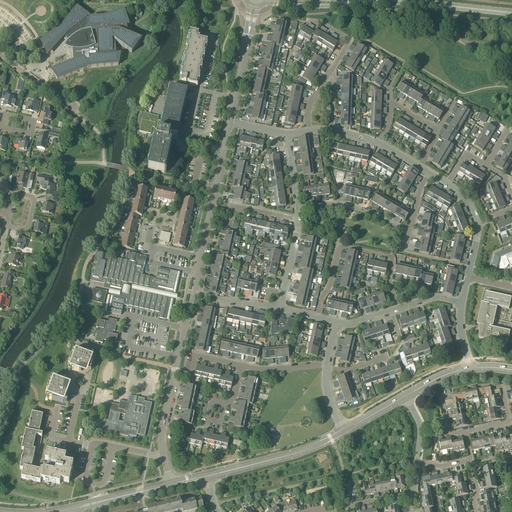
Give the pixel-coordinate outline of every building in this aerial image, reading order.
[(89,16),(76,6),(63,24),(40,42),(44,51),(63,36),(64,37),(66,39),(68,42),(66,43),(65,45),(64,47),(65,48),(67,48),(68,49),(70,49),(71,50),(72,50),(72,52),(73,62),(51,71),(55,77),(58,81),(87,69),(118,66),(120,55),(115,55),(115,41),(131,54),(141,41),(127,35),(127,26),(129,26),(124,11),(121,12),(103,18),(89,19),(86,20),(89,16)] [(276,21),(275,27),(285,29),(286,23),(276,21)] [(275,27),(274,33),(284,36),(285,29),(275,27)] [(298,36),(303,39),(308,30),(303,27),(298,36)] [(308,30),(303,39),(309,42),(311,39),(310,39),(314,33),(308,30)] [(310,39),(311,39),(316,42),(321,33),(315,30),(314,33),(310,39)] [(180,83),(196,87),(197,82),(199,82),(199,80),(199,76),(198,76),(199,70),(201,71),(202,68),(201,68),(202,65),(201,64),(202,59),(204,60),(204,57),(204,53),(203,53),(204,48),(206,48),(207,46),(206,46),(207,42),(206,42),(201,41),(199,40),(199,38),(197,38),(198,34),(189,32),(189,36),(188,36),(188,38),(189,38),(188,43),(187,43),(186,47),(185,49),(187,50),(186,55),(184,54),(184,58),(183,58),(183,61),(184,61),(183,66),(182,66),(181,69),(180,72),(182,72),(181,77),(181,78),(180,83)] [(274,33),(272,39),(282,41),(284,36),(274,33)] [(321,33),(316,42),(321,45),(326,37),(321,33)] [(63,36),(44,51),(47,57),(64,37),(63,36)] [(326,37),(321,45),(327,49),(332,40),(326,37)] [(272,39),(271,45),(281,47),(282,41),(272,39)] [(332,40),(327,49),(332,52),(338,43),(332,40)] [(267,45),(266,51),(276,53),(277,47),(281,48),(281,47),(271,45),(267,45)] [(357,45),(354,51),(363,56),(366,50),(361,47),(357,45)] [(266,51),(265,57),(274,59),(276,53),(266,51)] [(354,51),(351,56),(360,61),(363,56),(354,51)] [(315,56),(311,62),(320,67),(323,62),(315,56)] [(351,56),(347,62),(356,67),(360,61),(351,56)] [(265,57),(263,63),(273,65),(274,59),(265,57)] [(384,60),(381,66),(389,71),(393,66),(384,60)] [(311,62),(308,67),(317,73),(320,67),(311,62)] [(347,62),(344,67),(353,72),(356,67),(347,62)] [(263,63),(262,69),(272,72),(273,65),(263,63)] [(381,66),(377,72),(386,77),(389,71),(381,66)] [(308,67),(305,73),(313,78),(317,73),(308,67)] [(258,69),(257,75),(267,77),(268,71),(272,72),(262,69),(258,69)] [(377,72),(374,77),(383,82),(386,77),(377,72)] [(313,78),(305,73),(301,78),(310,84),(313,78)] [(257,75),(255,81),(265,83),(267,77),(257,75)] [(374,77),(371,83),(380,88),(383,82),(374,77)] [(255,81),(254,87),(264,90),(265,83),(255,81)] [(396,91),(402,94),(407,85),(401,82),(396,91)] [(407,85),(402,94),(407,97),(412,89),(407,85)] [(292,86),(291,93),(300,95),(302,88),(292,86)] [(264,90),(254,87),(252,94),(256,95),(256,94),(262,96),(263,96),(264,90)] [(148,170),(164,173),(171,144),(172,136),(176,137),(184,101),(185,96),(186,92),(170,88),(162,121),(158,120),(158,117),(150,115),(139,112),(136,128),(140,128),(139,132),(150,135),(151,133),(157,135),(156,140),(155,139),(154,140),(148,170)] [(412,89),(407,97),(413,101),(418,92),(412,89)] [(11,108),(13,98),(8,97),(9,93),(3,92),(2,99),(5,100),(3,106),(11,108)] [(418,92),(413,101),(418,104),(422,99),(422,98),(422,99),(424,95),(418,92)] [(291,93),(289,99),(299,101),(300,95),(291,93)] [(256,95),(255,100),(265,103),(266,96),(263,96),(262,96),(256,94),(256,95)] [(418,104),(416,107),(422,110),(427,102),(422,99),(422,98),(422,99),(418,104)] [(289,99),(288,105),(298,107),(299,101),(289,99)] [(33,112),(33,110),(37,111),(39,102),(31,100),(30,104),(27,103),(25,111),(33,112)] [(255,100),(254,107),(263,109),(265,103),(255,100)] [(427,102),(422,110),(428,114),(433,105),(427,102)] [(288,105),(287,111),(296,113),(298,107),(288,105)] [(433,105),(428,114),(433,117),(439,109),(433,105)] [(254,107),(252,113),(262,115),(263,109),(254,107)] [(461,107),(458,112),(467,118),(470,112),(461,107)] [(51,121),(52,115),(49,114),(50,110),(45,108),(43,115),(45,115),(45,118),(43,118),(42,125),(47,126),(48,121),(51,121)] [(439,109),(433,117),(438,120),(444,111),(439,109)] [(287,111),(285,117),(295,120),(296,113),(287,111)] [(458,112),(455,118),(463,123),(467,118),(458,112)] [(262,115),(252,113),(251,119),(261,121),(262,115)] [(283,123),(282,126),(291,128),(292,125),(294,126),(295,120),(285,117),(284,124),(283,123)] [(455,118),(451,123),(460,128),(463,123),(455,118)] [(393,127),(398,131),(404,122),(398,119),(393,127)] [(404,122),(398,131),(404,134),(409,125),(404,122)] [(451,123),(448,129),(457,134),(460,128),(451,123)] [(487,124),(483,130),(492,135),(495,129),(487,124)] [(409,125),(404,134),(410,138),(415,129),(409,125)] [(415,129),(410,138),(415,141),(420,132),(415,129)] [(448,129),(445,134),(454,139),(457,134),(448,129)] [(483,130),(480,135),(489,141),(492,135),(483,130)] [(240,131),(239,136),(237,146),(240,147),(239,152),(242,153),(245,138),(243,137),(244,132),(240,131)] [(420,132),(415,141),(420,144),(425,135),(420,132)] [(245,138),(242,153),(245,153),(246,148),(249,149),(253,134),(250,133),(248,139),(245,138)] [(45,149),(48,136),(39,134),(36,147),(45,149)] [(253,134),(249,149),(252,150),(251,155),(254,155),(258,141),(255,140),(256,134),(253,134)] [(445,134),(441,140),(445,142),(445,141),(450,145),(450,144),(454,139),(445,134)] [(425,135),(420,144),(426,147),(431,138),(425,135)] [(480,135),(477,141),(486,146),(489,141),(480,135)] [(258,141),(254,155),(258,156),(259,151),(262,152),(264,142),(265,136),(262,136),(261,141),(258,141)] [(26,150),(28,144),(26,143),(26,140),(22,139),(22,140),(16,138),(14,145),(19,146),(18,150),(24,151),(24,150),(26,150)] [(445,142),(442,147),(450,152),(454,146),(450,144),(450,145),(445,141),(445,142)] [(486,146),(477,141),(474,146),(482,152),(486,146)] [(330,154),(336,155),(338,145),(332,144),(330,154)] [(338,145),(336,155),(342,157),(345,147),(338,145)] [(345,147),(342,157),(349,158),(351,148),(345,147)] [(442,147),(438,152),(447,158),(450,152),(442,147)] [(351,148),(349,158),(355,159),(357,149),(351,148)] [(357,149),(355,159),(361,161),(363,151),(357,149)] [(363,151),(361,161),(367,162),(369,152),(363,151)] [(511,154),(506,151),(503,156),(511,161),(511,160),(511,154)] [(438,152),(435,158),(444,163),(447,158),(438,152)] [(370,163),(375,166),(380,157),(375,154),(370,163)] [(264,161),(264,164),(280,162),(279,155),(268,157),(269,160),(264,161)] [(503,156),(499,161),(508,167),(511,161),(503,156)] [(380,157),(375,166),(381,169),(386,160),(380,157)] [(444,163),(435,158),(432,163),(440,169),(444,163)] [(386,160),(381,169),(386,172),(391,164),(386,160)] [(508,167),(499,161),(496,167),(505,172),(508,167)] [(238,162),(236,169),(251,172),(252,169),(247,168),(248,165),(238,162)] [(391,164),(386,172),(392,176),(397,167),(391,164)] [(458,172),(464,176),(469,167),(464,164),(458,172)] [(469,167),(464,176),(470,179),(475,170),(469,167)] [(265,173),(266,177),(281,175),(280,168),(270,170),(271,172),(265,173)] [(410,168),(406,173),(415,178),(418,173),(410,168)] [(236,169),(235,175),(245,177),(245,174),(250,176),(251,172),(236,169)] [(475,170),(470,179),(475,182),(480,174),(475,170)] [(345,173),(337,171),(335,178),(343,180),(345,173)] [(29,175),(19,173),(16,183),(21,184),(20,187),(26,189),(27,181),(32,182),(34,175),(29,174),(29,175)] [(406,173),(403,178),(412,184),(415,178),(406,173)] [(480,174),(475,182),(480,186),(486,177),(480,174)] [(235,175),(233,181),(248,184),(249,181),(244,180),(245,177),(235,175)] [(53,195),(55,190),(54,188),(54,186),(53,185),(51,185),(49,181),(49,179),(48,177),(46,177),(39,176),(37,177),(36,182),(41,183),(41,186),(43,190),(48,191),(47,197),(53,195)] [(403,178),(400,184),(408,189),(412,184),(403,178)] [(248,184),(233,181),(232,187),(236,188),(242,189),(242,187),(247,188),(248,184)] [(267,186),(268,189),(283,187),(282,181),(272,182),(272,185),(267,186)] [(486,187),(489,193),(498,189),(496,183),(486,187)] [(137,187),(134,200),(144,203),(146,197),(148,198),(149,196),(149,195),(146,195),(148,185),(140,184),(139,187),(137,187)] [(408,189),(400,184),(396,190),(405,195),(408,189)] [(343,195),(349,197),(351,187),(345,186),(343,195)] [(351,187),(349,197),(355,198),(357,188),(351,187)] [(425,196),(431,199),(436,191),(431,187),(425,196)] [(155,188),(154,194),(153,199),(174,203),(175,199),(178,200),(180,193),(170,191),(171,189),(170,189),(169,188),(168,189),(168,191),(155,188)] [(236,188),(234,194),(249,198),(250,194),(245,193),(245,190),(242,189),(236,188)] [(357,188),(355,198),(361,200),(364,190),(357,188)] [(498,189),(489,193),(491,199),(501,195),(498,189)] [(364,190),(361,200),(368,201),(370,191),(364,190)] [(436,191),(431,199),(437,203),(442,194),(436,191)] [(269,198),(270,202),(285,200),(284,193),(274,195),(274,198),(269,198)] [(371,202),(377,205),(382,197),(376,193),(371,202)] [(194,197),(182,194),(180,200),(183,201),(182,204),(180,204),(179,204),(179,206),(182,207),(181,212),(191,214),(194,201),(193,201),(194,197)] [(249,198),(234,194),(233,201),(243,203),(243,200),(248,201),(249,198)] [(442,194),(437,203),(442,206),(448,197),(442,194)] [(501,195),(491,199),(494,205),(503,201),(501,195)] [(382,197),(377,205),(382,209),(387,200),(382,197)] [(448,197),(442,206),(448,209),(453,200),(448,197)] [(144,203),(134,200),(131,214),(139,216),(141,217),(143,211),(145,211),(146,209),(145,209),(143,208),(144,203)] [(285,200),(270,202),(270,205),(275,204),(276,208),(277,207),(277,210),(283,209),(283,206),(286,206),(285,200)] [(387,200),(382,209),(388,212),(393,203),(387,200)] [(503,201),(494,205),(496,211),(506,207),(503,201)] [(393,203),(388,212),(393,215),(398,206),(393,203)] [(52,215),(54,206),(43,204),(41,213),(52,215)] [(398,206),(393,215),(398,218),(404,210),(398,206)] [(450,210),(452,216),(461,212),(459,206),(450,210)] [(404,210),(398,218),(404,222),(409,213),(404,210)] [(191,214),(181,212),(179,218),(177,217),(176,218),(176,219),(176,220),(179,220),(177,226),(188,228),(191,214)] [(461,212),(452,216),(454,222),(464,218),(461,212)] [(139,216),(131,214),(128,213),(127,220),(140,223),(141,221),(138,221),(139,216)] [(389,213),(385,217),(390,221),(394,217),(389,213)] [(432,221),(433,217),(423,215),(422,221),(432,223),(434,224),(435,220),(433,220),(433,221),(432,221)] [(464,218),(454,222),(457,228),(466,224),(464,218)] [(248,235),(252,220),(245,219),(243,229),(246,230),(245,235),(248,235)] [(140,225),(140,223),(127,220),(125,227),(136,229),(137,224),(140,225)] [(252,220),(248,235),(252,236),(253,231),(255,232),(258,222),(252,220)] [(511,229),(508,220),(502,223),(506,232),(511,229)] [(33,232),(34,233),(34,235),(39,236),(39,234),(45,235),(48,223),(41,221),(40,226),(35,224),(33,232)] [(432,223),(422,221),(420,228),(424,228),(430,229),(431,229),(432,223)] [(258,222),(255,232),(258,232),(257,237),(260,238),(264,223),(258,222)] [(264,223),(260,238),(264,239),(265,234),(268,234),(270,224),(264,223)] [(506,232),(502,223),(496,225),(500,234),(506,232)] [(270,224),(268,234),(271,235),(270,240),(273,241),(276,226),(270,224)] [(466,224),(457,228),(459,234),(468,230),(466,224)] [(188,228),(177,226),(176,231),(174,231),(173,231),(173,233),(174,233),(176,234),(173,246),(184,249),(188,228)] [(276,226),(273,241),(276,241),(277,236),(280,237),(282,227),(276,226)] [(135,234),(136,229),(125,227),(124,234),(137,237),(138,235),(135,234)] [(282,227),(280,237),(283,238),(282,243),(285,243),(289,229),(282,227)] [(424,228),(423,234),(433,236),(434,230),(431,229),(430,229),(424,228)] [(226,232),(224,238),(239,242),(240,238),(235,237),(236,234),(232,233),(232,230),(227,229),(226,232)] [(168,243),(171,234),(160,232),(158,241),(159,241),(168,243)] [(137,239),(137,237),(124,234),(122,240),(133,243),(134,238),(137,239)] [(423,234),(421,240),(431,243),(433,236),(423,234)] [(455,236),(454,241),(464,244),(465,238),(455,236)] [(25,248),(27,239),(19,237),(18,242),(15,242),(14,249),(22,250),(22,247),(25,248)] [(306,237),(305,244),(315,246),(316,240),(306,237)] [(224,238),(223,245),(233,247),(234,244),(239,245),(239,242),(224,238)] [(132,248),(133,243),(122,240),(121,247),(134,250),(135,248),(132,248)] [(421,240),(420,247),(430,249),(431,243),(421,240)] [(454,241),(453,248),(462,250),(464,244),(454,241)] [(305,244),(303,250),(313,252),(315,246),(305,244)] [(223,245),(222,251),(236,254),(237,251),(232,250),(233,247),(223,245)] [(430,249),(420,247),(419,253),(429,255),(430,249)] [(511,247),(494,255),(492,265),(494,266),(497,269),(497,267),(499,267),(499,269),(501,270),(504,269),(506,268),(507,268),(507,267),(508,266),(508,265),(509,265),(511,267),(511,247)] [(453,248),(451,254),(461,256),(462,250),(453,248)] [(265,252),(264,255),(279,259),(280,252),(271,250),(270,253),(265,252)] [(303,250),(302,256),(312,258),(313,252),(303,250)] [(222,251),(220,257),(227,258),(230,259),(231,256),(236,257),(236,254),(222,251)] [(347,251),(346,257),(356,259),(357,253),(347,251)] [(15,253),(15,257),(9,256),(7,265),(12,266),(12,265),(16,266),(16,263),(19,264),(19,263),(21,264),(22,258),(22,255),(15,253)] [(102,254),(96,253),(90,281),(104,284),(105,285),(115,287),(121,288),(122,284),(127,286),(128,284),(154,290),(155,287),(173,291),(177,272),(158,268),(156,279),(142,276),(146,257),(127,253),(125,261),(122,260),(107,257),(108,255),(104,255),(102,254)] [(461,256),(451,254),(449,261),(459,263),(461,256)] [(279,259),(264,255),(263,259),(268,260),(268,263),(278,265),(279,259)] [(217,256),(215,262),(230,266),(231,262),(226,261),(227,258),(220,257),(217,256)] [(302,256),(301,262),(311,265),(312,258),(302,256)] [(346,257),(345,263),(354,265),(356,259),(346,257)] [(366,271),(372,272),(374,262),(368,261),(366,271)] [(215,262),(214,269),(224,271),(224,268),(229,269),(230,266),(215,262)] [(311,265),(301,262),(299,269),(303,269),(313,272),(313,271),(309,270),(311,265)] [(374,262),(372,272),(379,273),(381,264),(374,262)] [(262,264),(261,268),(276,271),(278,265),(268,263),(267,266),(262,264)] [(345,263),(343,269),(353,272),(354,265),(345,263)] [(381,264),(379,273),(385,275),(387,265),(381,264)] [(401,280),(402,276),(401,276),(403,266),(396,264),(394,274),(400,276),(399,280),(401,280)] [(401,276),(402,276),(407,277),(409,267),(403,266),(401,276)] [(412,278),(411,282),(413,283),(414,279),(413,279),(415,269),(409,267),(407,277),(412,278)] [(276,271),(261,268),(261,271),(266,272),(265,275),(275,277),(276,271)] [(214,269),(213,275),(227,278),(228,275),(227,275),(228,272),(224,271),(214,269)] [(303,269),(301,276),(311,278),(313,272),(303,269)] [(343,269),(342,276),(352,278),(353,272),(343,269)] [(413,279),(414,279),(419,280),(421,274),(422,270),(415,269),(413,279)] [(448,269),(446,275),(456,278),(457,271),(448,269)] [(13,277),(14,274),(7,272),(6,276),(4,275),(2,283),(1,283),(0,287),(10,289),(11,283),(10,283),(12,277),(13,277)] [(131,290),(169,299),(165,315),(167,316),(166,320),(168,320),(173,299),(176,299),(177,295),(174,294),(179,273),(177,272),(173,291),(155,287),(154,290),(128,284),(127,286),(122,284),(121,288),(115,287),(105,285),(104,284),(103,288),(109,289),(104,312),(110,313),(113,296),(124,299),(124,296),(130,297),(131,290)] [(424,285),(423,289),(425,289),(425,285),(427,275),(421,274),(419,280),(418,283),(424,285)] [(213,275),(211,281),(225,284),(226,281),(227,281),(227,278),(213,275)] [(236,289),(243,290),(246,275),(243,275),(241,280),(238,279),(236,289)] [(246,275),(243,290),(249,292),(251,282),(248,281),(249,276),(246,275)] [(425,285),(431,286),(433,276),(427,275),(425,285)] [(446,275),(445,282),(454,284),(456,278),(446,275)] [(301,276),(300,282),(310,284),(311,278),(301,276)] [(342,276),(341,282),(350,284),(352,278),(342,276)] [(251,282),(249,292),(255,293),(255,292),(257,284),(258,278),(255,277),(254,282),(251,282)] [(211,281),(210,287),(225,290),(226,284),(225,284),(211,281)] [(300,282),(299,288),(309,290),(310,284),(300,282)] [(350,284),(341,282),(339,288),(349,290),(350,284)] [(445,282),(443,288),(453,290),(454,284),(445,282)] [(225,290),(210,287),(208,293),(218,296),(219,293),(224,294),(225,290)] [(299,288),(297,294),(307,296),(309,290),(299,288)] [(453,290),(443,288),(442,294),(452,296),(453,290)] [(100,291),(95,289),(93,291),(92,295),(92,296),(92,297),(92,298),(93,299),(93,300),(94,301),(95,302),(96,302),(97,303),(101,304),(104,302),(105,298),(104,298),(104,296),(104,294),(105,293),(104,292),(103,293),(101,291),(100,291)] [(131,290),(130,297),(124,296),(124,299),(113,296),(110,313),(121,316),(121,312),(123,306),(123,305),(159,313),(158,318),(166,320),(167,316),(165,315),(169,299),(131,290)] [(382,293),(376,295),(379,304),(385,302),(382,293)] [(509,309),(511,298),(486,293),(484,302),(484,303),(482,303),(477,325),(479,325),(479,338),(484,339),(484,342),(505,347),(506,345),(507,345),(508,339),(509,339),(510,332),(492,328),(493,326),(496,313),(497,307),(509,309)] [(297,294),(296,300),(306,303),(307,296),(297,294)] [(8,307),(10,301),(6,300),(7,297),(0,295),(0,310),(2,311),(3,306),(8,307)] [(376,295),(370,297),(373,306),(379,304),(376,295)] [(370,297),(364,299),(367,308),(373,306),(370,297)] [(326,309),(332,311),(334,301),(328,299),(326,309)] [(367,308),(364,299),(357,301),(361,310),(367,308)] [(306,303),(296,300),(295,307),(304,309),(306,303)] [(334,301),(332,311),(338,312),(340,302),(334,301)] [(340,302),(338,312),(344,313),(347,304),(340,302)] [(347,304),(344,313),(351,315),(353,305),(347,304)] [(205,308),(204,314),(214,316),(215,310),(205,308)] [(434,312),(436,318),(446,315),(444,309),(434,312)] [(226,320),(233,321),(235,311),(229,310),(226,320)] [(235,311),(233,321),(239,322),(241,313),(235,311)] [(241,313),(239,322),(245,324),(247,314),(241,313)] [(423,313),(416,315),(420,325),(426,322),(423,313)] [(204,314),(203,320),(212,322),(214,316),(204,314)] [(247,314),(245,324),(251,325),(253,315),(247,314)] [(253,315),(251,325),(257,326),(259,317),(253,315)] [(416,315),(410,317),(414,327),(420,325),(416,315)] [(446,315),(436,318),(438,324),(448,321),(446,315)] [(259,317),(257,326),(264,328),(266,318),(259,317)] [(410,317),(404,319),(408,329),(414,327),(410,317)] [(270,335),(278,334),(292,333),(295,320),(287,318),(287,319),(287,320),(284,320),(279,318),(276,318),(275,323),(272,322),(270,335)] [(117,321),(109,319),(109,323),(107,322),(105,322),(98,320),(96,328),(98,328),(95,340),(95,342),(102,344),(103,340),(116,343),(117,336),(112,335),(112,333),(113,331),(115,332),(117,321)] [(408,329),(404,319),(398,321),(401,331),(408,329)] [(203,320),(201,326),(211,329),(212,322),(203,320)] [(448,321),(438,324),(440,330),(446,328),(447,328),(450,327),(448,321)] [(313,325),(312,331),(322,333),(323,327),(313,325)] [(385,325),(379,327),(383,337),(389,335),(385,325)] [(201,326),(200,333),(210,335),(211,329),(201,326)] [(379,327),(373,329),(377,339),(383,337),(379,327)] [(440,330),(437,331),(439,337),(448,334),(447,328),(446,328),(440,330)] [(373,329),(367,331),(371,341),(377,339),(373,329)] [(312,331),(311,337),(320,339),(322,333),(312,331)] [(371,341),(367,331),(361,333),(364,343),(371,341)] [(200,333),(198,339),(208,341),(210,335),(200,333)] [(448,334),(439,337),(441,343),(450,340),(448,334)] [(311,337),(309,343),(319,345),(320,339),(311,337)] [(345,337),(343,343),(353,345),(354,339),(345,337)] [(198,339),(197,345),(207,347),(208,341),(198,339)] [(450,340),(441,343),(443,349),(452,346),(450,340)] [(219,351),(226,352),(228,342),(222,341),(219,351)] [(228,342),(226,352),(232,353),(234,343),(228,342)] [(234,343),(232,353),(238,355),(240,345),(234,343)] [(309,343),(308,349),(318,351),(319,345),(309,343)] [(343,343),(342,349),(352,352),(353,345),(343,343)] [(420,343),(419,343),(420,347),(421,347),(424,356),(430,354),(427,345),(422,346),(420,343)] [(207,347),(197,345),(196,351),(205,353),(207,347)] [(240,345),(238,355),(244,356),(246,346),(240,345)] [(246,346),(244,356),(250,358),(253,348),(246,346)] [(452,346),(443,349),(445,355),(455,352),(452,346)] [(412,360),(418,358),(415,349),(410,350),(409,347),(407,347),(408,351),(409,351),(412,360)] [(415,349),(418,358),(424,356),(421,347),(420,347),(415,349)] [(253,348),(250,358),(257,359),(259,349),(253,348)] [(318,351),(308,349),(306,356),(316,358),(318,351)] [(342,349),(340,356),(350,358),(352,352),(342,349)] [(88,353),(76,350),(75,354),(74,353),(73,356),(71,356),(68,368),(69,368),(71,369),(71,370),(79,372),(80,367),(91,370),(93,358),(90,357),(91,356),(87,355),(88,353)] [(406,362),(412,360),(409,351),(408,351),(403,353),(406,362)] [(350,358),(340,356),(339,362),(349,364),(350,358)] [(392,366),(391,362),(389,362),(391,366),(395,376),(401,374),(398,364),(392,366)] [(196,366),(194,376),(200,378),(199,380),(200,380),(204,363),(202,363),(201,367),(196,366)] [(204,363),(200,380),(201,380),(202,378),(207,379),(209,369),(205,368),(206,364),(204,363)] [(209,369),(207,379),(212,380),(212,382),(213,382),(216,366),(214,366),(213,370),(209,369)] [(216,366),(213,382),(213,383),(214,381),(219,382),(221,376),(222,372),(217,371),(218,366),(216,366)] [(383,380),(389,378),(385,368),(380,370),(379,366),(377,366),(379,370),(380,370),(383,380)] [(385,368),(389,378),(395,376),(391,366),(385,368)] [(367,370),(365,370),(367,374),(368,374),(371,384),(377,382),(374,372),(368,374),(367,370)] [(377,382),(383,380),(380,370),(379,370),(374,372),(377,382)] [(219,382),(218,385),(223,387),(223,389),(224,389),(228,372),(225,372),(224,377),(221,376),(219,382)] [(228,372),(224,389),(225,389),(225,387),(231,388),(233,378),(229,378),(230,373),(228,372)] [(368,374),(367,374),(361,376),(365,386),(371,384),(368,374)] [(336,378),(338,384),(348,381),(346,375),(336,378)] [(65,381),(54,378),(53,381),(51,381),(51,384),(49,384),(46,395),(49,396),(49,398),(52,398),(52,401),(63,403),(64,400),(66,400),(67,392),(63,391),(65,381)] [(242,381),(242,383),(258,387),(258,386),(256,385),(258,380),(248,378),(247,382),(242,381)] [(348,381),(338,384),(341,390),(350,387),(348,381)] [(258,387),(242,383),(241,385),(246,386),(245,390),(245,391),(255,393),(256,387),(258,388),(258,387)] [(184,394),(183,398),(193,400),(194,395),(196,395),(197,393),(195,393),(196,387),(186,385),(185,390),(180,388),(179,393),(184,394)] [(350,387),(341,390),(343,396),(352,393),(350,387)] [(473,403),(479,402),(478,396),(477,396),(476,390),(477,390),(476,387),(473,388),(474,391),(471,391),(473,402),(473,403)] [(490,387),(477,390),(476,390),(477,396),(478,396),(486,394),(487,399),(492,398),(491,391),(490,389),(490,387)] [(465,390),(465,393),(466,398),(467,402),(472,401),(472,402),(473,402),(471,391),(468,392),(467,389),(465,390)] [(239,394),(239,396),(255,399),(256,398),(254,398),(255,393),(245,391),(244,395),(239,394)] [(352,393),(343,396),(345,402),(354,399),(352,393)] [(465,393),(454,395),(452,395),(452,399),(454,406),(459,405),(458,400),(466,398),(465,393)] [(99,431),(128,437),(129,436),(136,438),(137,435),(144,437),(146,429),(148,419),(151,404),(144,402),(144,399),(137,398),(129,396),(127,404),(120,402),(120,401),(119,406),(111,404),(107,423),(101,422),(99,431)] [(255,399),(239,396),(238,398),(243,399),(242,403),(248,404),(248,405),(252,405),(253,400),(255,400),(255,399)] [(487,405),(497,402),(497,400),(500,399),(499,396),(497,397),(495,397),(492,398),(487,399),(488,404),(487,404),(487,405)] [(192,405),(193,400),(183,398),(182,402),(178,401),(177,405),(182,406),(181,410),(184,411),(190,413),(191,412),(192,407),(194,408),(194,406),(192,405)] [(233,405),(232,407),(249,411),(249,410),(247,409),(248,405),(248,404),(242,403),(239,402),(238,406),(233,405)] [(249,411),(232,407),(232,409),(237,410),(236,414),(246,417),(247,411),(249,412),(249,411)] [(486,416),(497,414),(496,411),(499,411),(499,408),(489,410),(486,410),(487,416),(486,416)] [(449,416),(449,418),(452,418),(461,416),(460,411),(462,411),(461,410),(451,412),(451,415),(449,416)] [(194,413),(191,412),(190,413),(184,411),(183,415),(179,414),(178,418),(183,419),(182,423),(191,426),(193,420),(195,421),(195,419),(193,418),(194,413)] [(39,434),(43,415),(32,413),(31,417),(32,418),(31,422),(30,422),(30,423),(31,423),(30,427),(29,427),(28,431),(26,431),(25,436),(26,436),(25,441),(24,440),(23,441),(25,441),(24,446),(22,446),(21,450),(24,451),(23,455),(24,455),(23,460),(22,460),(23,460),(22,465),(21,465),(20,470),(23,470),(21,479),(26,480),(26,478),(31,479),(30,481),(31,481),(31,480),(36,481),(36,482),(40,483),(41,481),(45,481),(45,480),(50,481),(50,483),(51,481),(55,482),(55,484),(60,485),(60,481),(69,483),(70,479),(69,478),(70,474),(71,474),(71,473),(70,473),(71,468),(72,469),(73,464),(65,462),(66,457),(47,452),(46,453),(45,461),(43,460),(40,462),(39,467),(41,469),(40,471),(31,470),(35,453),(38,454),(40,454),(41,452),(39,451),(42,435),(39,434)] [(230,417),(230,420),(246,423),(246,422),(245,422),(246,417),(236,414),(235,419),(230,417)] [(485,420),(486,422),(501,419),(500,416),(497,417),(497,414),(486,416),(486,417),(488,416),(488,419),(485,420)] [(246,423),(230,420),(229,422),(234,423),(233,427),(243,429),(244,424),(246,424),(246,423)] [(454,426),(454,429),(469,426),(469,423),(466,424),(465,421),(467,421),(456,423),(457,426),(454,426)] [(203,437),(201,447),(202,444),(207,445),(207,447),(208,447),(211,430),(209,430),(208,435),(204,434),(203,437)] [(211,430),(208,447),(209,447),(209,445),(214,446),(216,437),(212,436),(213,431),(211,430)] [(191,435),(188,444),(194,446),(193,448),(194,448),(198,431),(196,431),(195,436),(191,435)] [(198,431),(194,448),(195,448),(196,446),(201,447),(203,437),(199,437),(200,432),(198,431)] [(216,437),(214,446),(219,448),(219,450),(220,450),(224,433),(221,433),(220,437),(216,437)] [(224,433),(220,450),(221,450),(221,448),(227,449),(229,439),(225,438),(226,434),(224,433)] [(508,450),(506,441),(506,438),(501,439),(501,435),(498,436),(498,439),(494,440),(496,446),(495,446),(497,452),(502,451),(502,453),(503,452),(503,451),(508,450)] [(485,436),(482,437),(484,449),(489,448),(490,449),(488,438),(485,439),(485,436)] [(447,452),(445,441),(442,442),(441,437),(436,438),(439,452),(447,451),(447,452)] [(479,451),(477,441),(474,441),(473,438),(471,439),(473,451),(478,450),(479,451)] [(454,439),(451,440),(453,449),(453,452),(458,451),(459,452),(457,442),(454,442),(454,439)] [(478,473),(478,475),(493,472),(492,466),(483,468),(483,471),(478,473)] [(452,476),(453,481),(455,481),(456,486),(462,485),(460,474),(452,476)] [(397,480),(395,481),(396,489),(397,489),(404,487),(402,477),(397,478),(397,480)] [(480,483),(480,486),(496,482),(494,477),(485,479),(486,482),(480,483)] [(422,482),(425,493),(430,492),(429,486),(432,486),(430,480),(422,482)] [(360,485),(362,496),(370,495),(368,486),(366,487),(365,484),(360,485)] [(473,488),(457,491),(459,497),(468,495),(467,492),(473,491),(473,488)] [(479,497),(479,499),(494,496),(493,491),(484,493),(484,496),(479,497)] [(423,496),(422,497),(419,497),(419,500),(422,499),(431,497),(430,492),(425,493),(422,493),(423,496)] [(180,500),(146,509),(146,511),(177,511),(182,511),(189,511),(203,509),(201,498),(198,499),(181,503),(180,500)] [(481,507),(481,510),(496,507),(495,501),(486,503),(487,506),(481,507)] [(280,502),(270,510),(271,511),(284,511),(282,503),(281,503),(280,502)] [(286,502),(282,503),(284,511),(285,511),(287,511),(291,511),(297,511),(296,509),(300,508),(299,503),(295,504),(295,502),(286,504),(286,502)]
